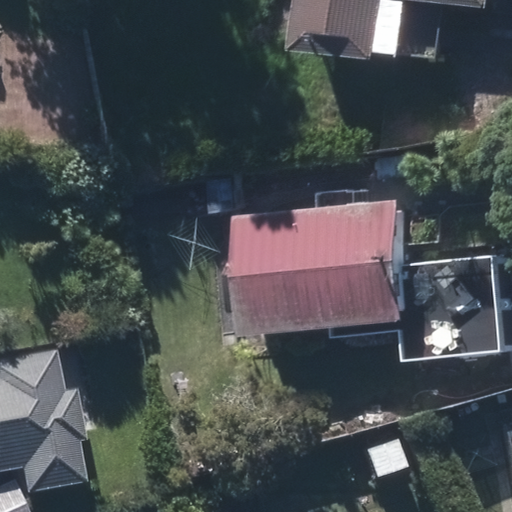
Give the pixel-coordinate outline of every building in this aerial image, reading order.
[(312,0),(309,48),(389,55),(393,0),(312,0)] [(405,205),(256,211),(260,326),(409,320),(405,205)] [(0,471),(13,470),(17,492),(77,483),(70,443),(77,442),(68,389),(57,391),(50,353),(0,361),(0,471)] [(402,441),(358,455),(371,495),(415,481),(402,441)] [(0,511),(21,511),(15,498),(9,481),(0,484),(0,511)]
